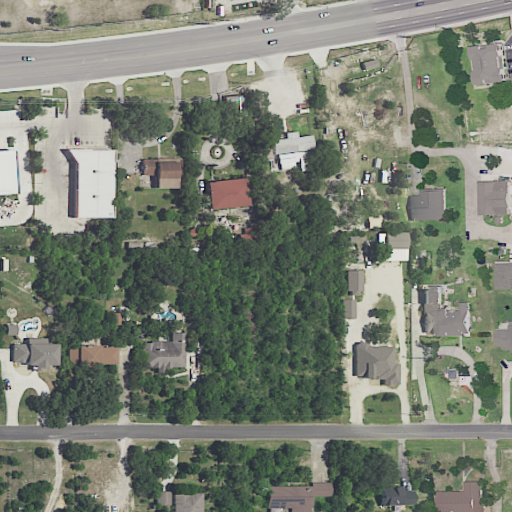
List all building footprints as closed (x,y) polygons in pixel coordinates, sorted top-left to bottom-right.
[(471,46),(476,85),(505,81),(501,43),(471,46)] [(362,69),(376,67),(376,60),(362,61),(362,69)] [(224,110),(243,110),(242,96),(223,96),(224,110)] [(310,169),(307,150),(312,149),(310,135),(296,136),(296,131),(285,133),(286,138),(272,140),(274,155),(278,154),(280,170),(297,168),(298,171),(310,169)] [(111,149),(64,149),(73,163),(73,218),(111,218),(111,149)] [(10,150),(0,150),(0,195),(14,194),(10,150)] [(179,158),(142,158),(142,176),(153,176),(153,189),(179,188),(179,158)] [(243,177),(205,182),(208,209),(247,205),(243,177)] [(511,214),(511,180),(480,181),(481,215),(511,214)] [(411,196),(412,221),(446,220),(445,191),(420,191),(420,195),(411,196)] [(405,233),(377,232),(376,248),(405,248),(405,233)] [(405,259),(405,249),(384,249),(384,260),(405,259)] [(511,262),(495,262),(495,289),(511,289),(511,262)] [(362,290),(361,270),(346,270),(346,291),(362,290)] [(424,335),(469,335),(469,302),(459,302),(459,311),(441,311),(441,287),(424,287),(424,335)] [(354,299),(341,299),(341,318),(354,318),(354,299)] [(511,327),(496,327),(497,350),(511,350),(511,327)] [(183,368),(183,332),(170,332),(170,341),(143,341),(143,368),(156,368),(183,368)] [(55,344),(44,344),(44,338),(26,338),(26,343),(12,343),(12,363),(32,363),(32,367),(55,367),(55,344)] [(114,365),(113,346),(68,346),(68,366),(114,365)] [(464,491),(439,491),(438,511),(483,511),(483,481),(464,481),(464,491)] [(330,496),(330,482),(311,483),(311,496),(330,496)] [(267,508),(290,508),(290,511),(310,511),(310,485),(267,486),(267,508)] [(380,504),(413,505),(413,487),(381,487),(380,504)] [(169,491),(157,491),(158,505),(170,505),(169,491)] [(173,511),(200,511),(200,493),(173,493),(173,511)]
